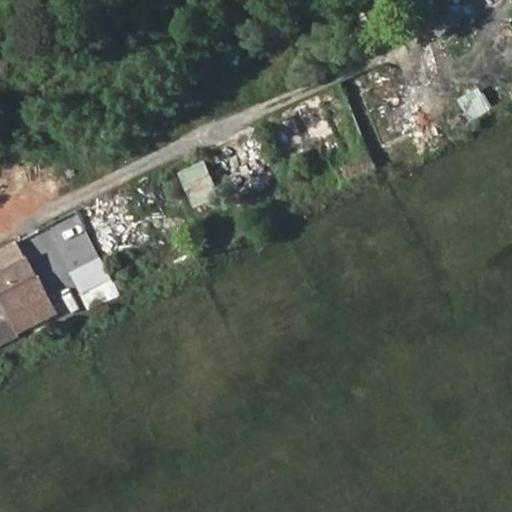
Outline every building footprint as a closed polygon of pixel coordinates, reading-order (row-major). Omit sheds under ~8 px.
[(511,23),(511,20),(483,34),(511,92),(511,23)] [(464,50),(484,84),(502,73),(482,40),(464,50)] [(365,134),(382,127),(389,147),(415,137),(392,80),(351,96),(365,134)] [(349,181),(378,166),(371,153),(343,168),(349,181)] [(179,172),(195,208),(222,197),(207,161),(179,172)] [(0,345),(59,320),(23,238),(0,247),(0,345)] [(122,291),(140,282),(120,242),(102,251),(122,291)] [(89,311),(122,295),(103,257),(70,273),(89,311)]
